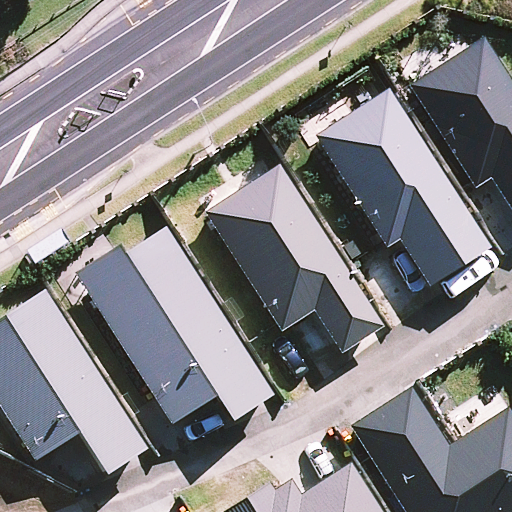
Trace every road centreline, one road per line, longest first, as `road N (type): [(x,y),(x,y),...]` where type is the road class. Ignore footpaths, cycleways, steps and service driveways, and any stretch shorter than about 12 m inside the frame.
road 1 (residential): [(511,285),(288,424),(104,506)]
road 2 (secondary): [(259,0),(0,167)]
